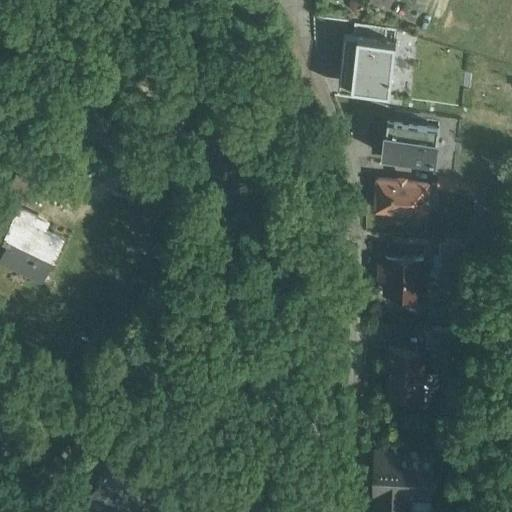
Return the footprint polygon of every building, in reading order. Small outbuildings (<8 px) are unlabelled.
[(330,91),(380,94),(383,40),(334,36),(330,91)] [(205,79),(180,68),(170,92),(195,103),(205,79)] [(230,101),(199,105),(207,169),(222,167),(223,170),(239,168),(230,101)] [(441,128),(386,121),(381,160),(436,168),(441,128)] [(476,183),(438,178),(437,190),(474,195),(476,183)] [(56,190),(41,183),(35,194),(50,202),(56,190)] [(427,188),(377,186),(376,216),(426,218),(427,188)] [(42,214),(23,205),(9,234),(7,233),(5,237),(11,241),(5,253),(46,273),(65,235),(38,221),(42,214)] [(465,246),(441,246),(440,272),(464,273),(465,246)] [(422,264),(386,262),(385,298),(421,300),(422,264)] [(466,333),(426,332),(425,350),(449,351),(449,344),(465,345),(466,333)] [(423,355),(390,354),(389,396),(434,398),(435,384),(422,384),(423,355)] [(48,444),(28,443),(28,457),(47,457),(48,444)] [(433,455),(375,453),(374,497),(377,496),(375,511),(409,511),(410,480),(420,480),(419,484),(432,484),(433,455)] [(148,480),(110,456),(93,482),(109,492),(105,498),(128,511),(148,480)] [(158,511),(160,509),(147,500),(141,510),(144,511),(158,511)]
